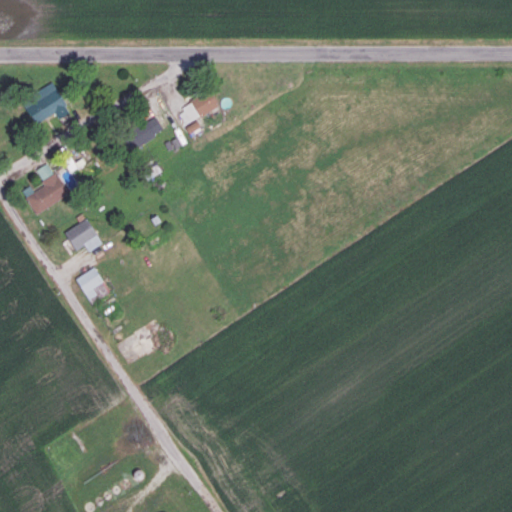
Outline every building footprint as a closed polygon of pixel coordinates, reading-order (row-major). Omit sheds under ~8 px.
[(62,113),(68,110),(53,83),(22,102),(35,124),(60,110),(62,113)] [(218,105),(210,91),(177,110),(185,124),(218,105)] [(25,197),(36,214),(69,192),(54,170),(41,179),(44,184),(25,197)] [(88,251),(102,242),(86,218),(64,231),(75,249),(84,244),(88,251)] [(76,276),(89,302),(109,293),(96,267),(76,276)]
